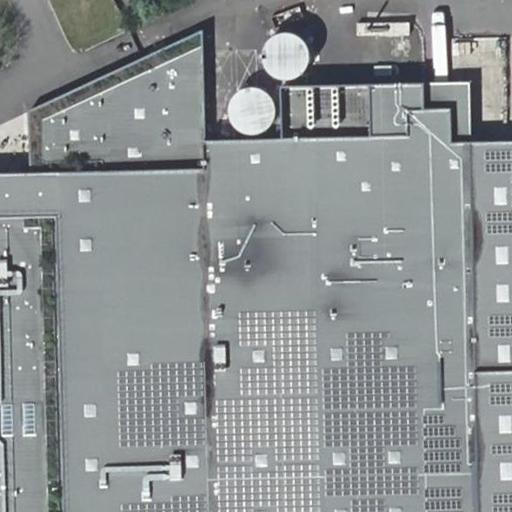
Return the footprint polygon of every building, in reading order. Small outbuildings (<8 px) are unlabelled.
[(268,46),(266,55),(267,63),(271,70),(276,76),(284,80),(292,81),(300,79),(307,75),(312,69),(315,62),(316,54),(314,46),(309,39),(303,35),(295,32),(287,32),(279,34),(273,40),(268,46)] [(46,121),(48,173),(207,171),(207,141),(204,49),(46,121)] [(455,143),(474,143),(474,84),(374,86),(376,136),(412,135),(413,110),(455,110),(455,143)] [(376,136),(374,86),(287,87),(288,139),(376,136)] [(233,102),(231,110),(232,118),(235,126),(241,132),(249,136),(257,137),(265,135),(272,131),(277,125),(280,117),(281,109),(279,102),(274,95),(268,90),(260,88),(252,88),(244,90),(238,95),(233,102)] [(455,143),(455,110),(413,110),(412,135),(376,136),(288,139),(207,141),(207,171),(48,173),(0,173),(0,511),(511,511),(511,142),(474,143),(455,143)]
